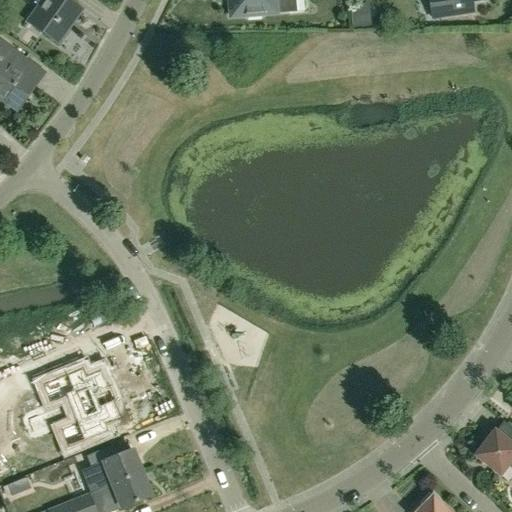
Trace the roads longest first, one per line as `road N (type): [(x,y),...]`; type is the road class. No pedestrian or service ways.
road 1 (residential): [(238,511),(151,299),(114,238),(34,168)]
road 2 (residential): [(140,0),(34,168)]
road 3 (residential): [(420,443),(478,382),(511,328)]
road 4 (residential): [(307,511),(363,486),(420,443)]
